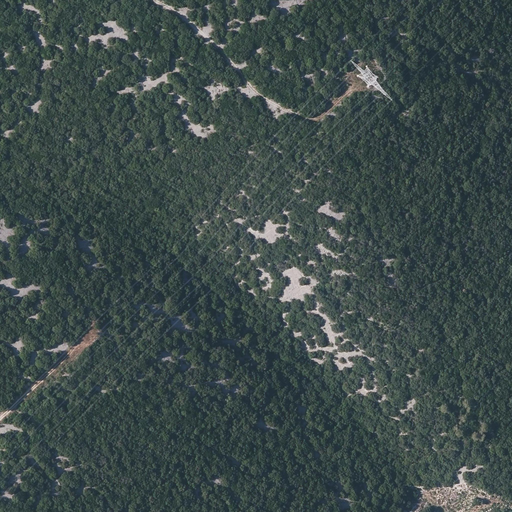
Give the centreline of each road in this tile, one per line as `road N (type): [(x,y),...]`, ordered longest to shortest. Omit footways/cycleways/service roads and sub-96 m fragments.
road 1 (track): [(153,0),(183,17),(250,86),(298,116),(324,114),(350,89)]
road 2 (track): [(0,419),(91,334)]
